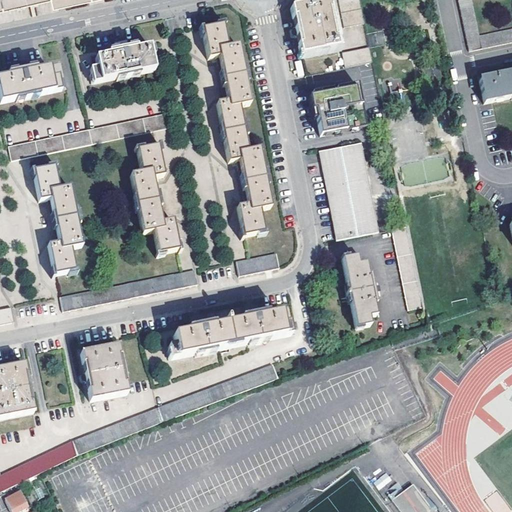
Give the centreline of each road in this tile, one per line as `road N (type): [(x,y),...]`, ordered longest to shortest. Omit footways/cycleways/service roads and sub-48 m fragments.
road 1 (residential): [(0,340),(271,285),(296,274),(306,255)]
road 2 (residential): [(262,0),(306,255)]
road 3 (residential): [(0,36),(175,0)]
road 4 (residential): [(511,176),(491,175),(478,162),(458,64)]
